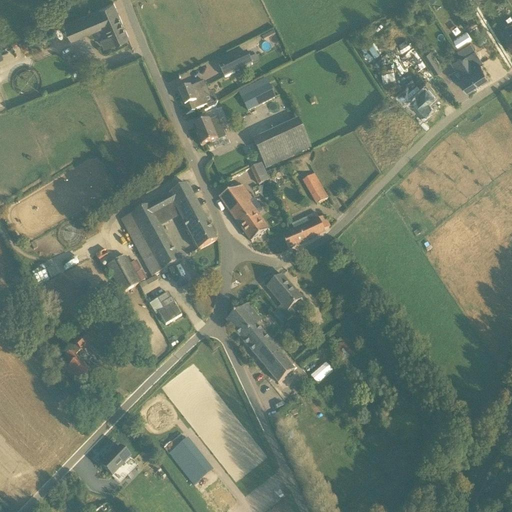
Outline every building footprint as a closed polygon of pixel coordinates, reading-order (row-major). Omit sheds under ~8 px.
[(413,17),(427,9),(421,0),(416,0),(407,5),(413,17)] [(113,3),(66,23),(72,39),(100,28),(104,37),(100,39),(104,48),(128,38),(113,3)] [(464,28),(475,22),(470,13),(459,20),(464,28)] [(511,23),(505,27),(500,31),(511,50),(511,23)] [(459,49),(465,46),(457,29),(451,32),(459,49)] [(369,45),(373,56),(380,54),(376,43),(369,45)] [(414,48),(400,57),(407,68),(412,65),(418,73),(427,68),(414,48)] [(422,55),(434,73),(442,68),(430,50),(422,55)] [(474,68),(471,62),(473,61),(468,54),(462,58),(478,85),(489,78),(480,64),(474,68)] [(244,66),(239,57),(220,66),(225,77),(239,70),(238,69),(244,66)] [(478,85),(462,58),(461,57),(451,63),(456,71),(457,70),(461,76),(458,78),(467,92),(478,85)] [(381,69),(382,80),(395,79),(393,68),(381,69)] [(248,112),(275,98),(269,86),(271,85),(267,78),(257,83),(239,92),(248,112)] [(210,96),(204,82),(196,86),(196,85),(179,92),(183,101),(181,101),(186,115),(195,112),(195,111),(205,106),(202,99),(210,96)] [(407,92),(400,97),(409,107),(412,104),(422,115),(425,112),(427,114),(433,109),(427,102),(434,96),(426,86),(417,95),(412,90),(408,93),(407,92)] [(225,137),(218,119),(211,122),(210,121),(194,127),(202,147),(225,137)] [(311,148),(299,120),(253,141),(266,169),(274,165),(311,148)] [(256,180),(267,175),(262,163),(251,168),(256,180)] [(317,205),(327,199),(314,175),(303,181),(317,205)] [(216,241),(187,185),(121,221),(152,277),(179,262),(161,227),(152,216),(173,204),(180,217),(198,251),(216,241)] [(267,232),(248,205),(237,190),(237,189),(220,198),(252,243),(267,232)] [(319,219),(317,213),(306,218),(292,225),(295,230),(290,232),(282,236),(288,250),(326,233),(324,230),(330,228),(325,217),(319,219)] [(121,294),(141,283),(125,256),(106,267),(121,294)] [(47,277),(58,273),(55,264),(44,269),(47,277)] [(288,322),(294,316),(289,310),(302,300),(282,275),(267,288),(282,306),(278,310),(285,318),(288,322)] [(86,279),(75,285),(79,292),(89,287),(86,279)] [(158,315),(165,329),(181,321),(168,296),(157,301),(163,313),(158,315)] [(279,385),(283,382),(294,372),(295,371),(257,326),(242,309),(227,322),(279,385)] [(299,336),(308,329),(298,316),(289,324),(299,336)] [(105,325),(113,333),(118,328),(110,320),(105,325)] [(64,375),(67,372),(79,384),(80,383),(82,383),(84,380),(84,379),(90,373),(83,366),(84,365),(75,356),(79,351),(80,352),(96,336),(87,327),(71,344),(74,346),(69,351),(70,351),(58,364),(55,368),(64,375)] [(271,416),(275,428),(284,425),(280,413),(271,416)] [(111,477),(130,458),(119,447),(109,458),(108,457),(100,466),(111,477)] [(173,451),(170,454),(195,487),(198,484),(173,451)] [(113,511),(106,503),(94,511),(113,511)]
